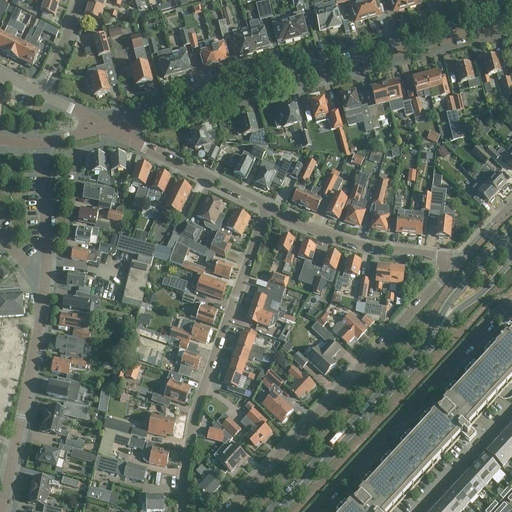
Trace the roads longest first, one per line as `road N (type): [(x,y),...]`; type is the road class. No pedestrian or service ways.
road 1 (residential): [(104,127),(449,41)]
road 2 (secondary): [(275,511),(511,248)]
road 3 (residential): [(226,511),(456,258)]
road 4 (residential): [(183,511),(194,415),(265,208)]
road 5 (residential): [(314,511),(487,324),(501,310),(511,312)]
road 6 (residential): [(2,511),(44,288)]
road 7 (residential): [(456,258),(355,244),(265,208)]
road 8 (residential): [(265,208),(104,127)]
road 9 (residential): [(44,288),(40,144)]
road 10 (residential): [(418,511),(511,408)]
